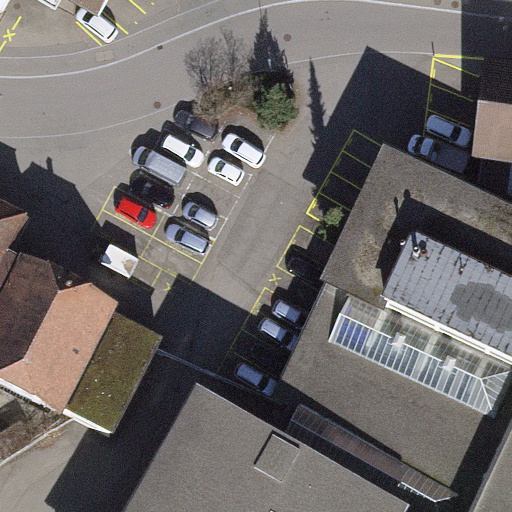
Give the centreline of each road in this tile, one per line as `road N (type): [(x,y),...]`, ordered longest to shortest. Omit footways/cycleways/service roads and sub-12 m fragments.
road 1 (residential): [(349,24),(264,39),(123,94),(0,107)]
road 2 (residential): [(511,41),(349,24)]
